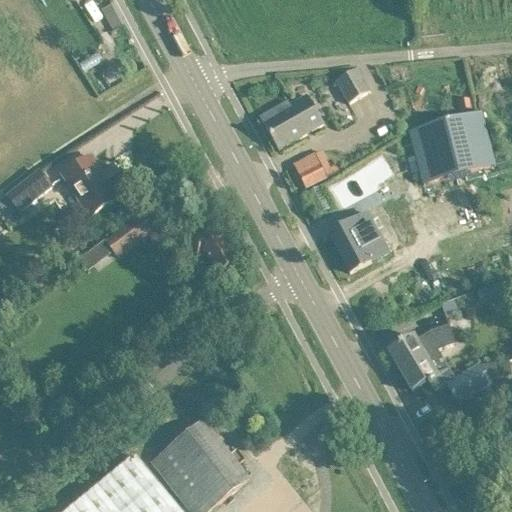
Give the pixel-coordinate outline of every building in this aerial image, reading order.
[(357,71),(336,83),(349,106),(371,94),(357,71)] [(391,89),(383,91),(391,120),(447,106),(444,95),(396,108),(391,89)] [(324,126),(307,97),(290,107),(288,104),(260,120),(279,153),(324,126)] [(396,136),(411,190),(496,167),(481,113),(396,136)] [(386,156),(344,173),(364,223),(406,207),(386,156)] [(127,190),(115,172),(105,178),(92,158),(62,177),(90,219),(119,199),(117,197),(127,190)] [(327,179),(320,165),(298,176),(305,190),(327,179)] [(0,204),(0,207),(9,219),(18,211),(20,214),(51,189),(39,173),(8,198),(8,199),(0,204)] [(114,254),(150,227),(142,216),(106,243),(114,254)] [(429,255),(424,243),(434,239),(428,223),(398,237),(410,263),(429,255)] [(216,226),(190,241),(198,255),(204,251),(219,276),(239,265),(216,226)] [(350,275),(371,264),(382,257),(375,243),(373,244),(366,230),(356,235),(335,246),(350,275)] [(434,296),(437,307),(480,297),(471,260),(406,275),(412,301),(434,296)] [(454,304),(443,308),(446,316),(457,311),(454,304)] [(424,365),(440,355),(444,353),(442,350),(456,346),(449,327),(428,335),(417,342),(415,339),(403,346),(403,345),(400,346),(400,348),(388,354),(399,373),(420,360),(424,365)] [(456,381),(440,355),(424,365),(420,360),(399,373),(412,394),(428,384),(429,386),(430,385),(435,393),(447,387),(458,405),(491,385),(480,366),(456,381)] [(465,431),(460,421),(450,427),(455,437),(465,431)] [(204,424),(152,464),(189,511),(211,511),(250,482),(204,424)] [(70,511),(180,511),(136,458),(70,511)]
